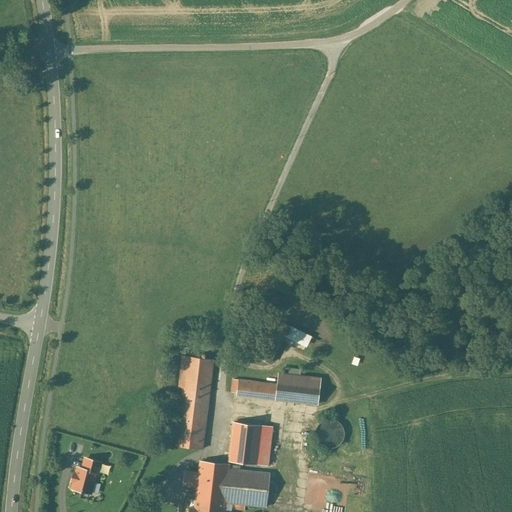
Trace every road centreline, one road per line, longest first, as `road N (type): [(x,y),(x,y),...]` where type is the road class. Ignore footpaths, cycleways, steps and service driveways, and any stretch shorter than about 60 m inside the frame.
road 1 (unclassified): [(406,0),(335,40),(49,49)]
road 2 (tertiary): [(39,323),(54,204),(49,49)]
road 3 (tertiary): [(12,511),(39,323)]
